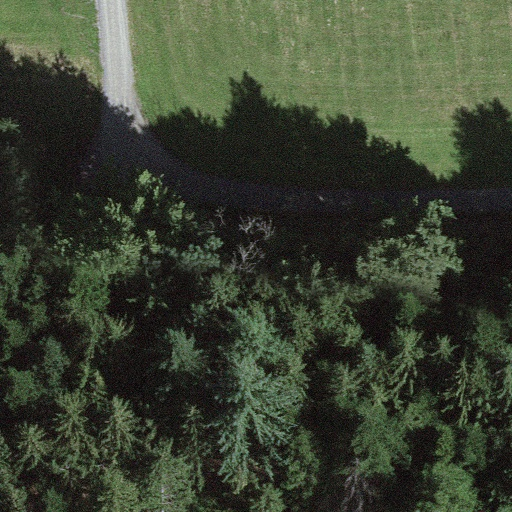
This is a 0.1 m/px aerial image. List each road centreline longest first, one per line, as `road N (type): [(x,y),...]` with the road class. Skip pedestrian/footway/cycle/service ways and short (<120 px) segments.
road 1 (track): [(511,188),(137,181),(0,243)]
road 2 (track): [(139,511),(137,181)]
road 3 (track): [(114,0),(137,181)]
